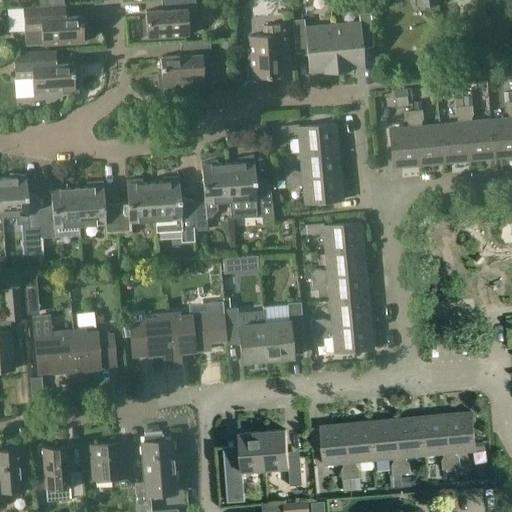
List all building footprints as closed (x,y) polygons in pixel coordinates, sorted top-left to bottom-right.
[(169,0),(170,10),(145,12),(145,21),(142,21),(143,37),(146,36),(147,39),(188,36),(187,24),(191,24),(196,20),(195,10),(194,0),(169,0)] [(25,47),(42,46),(83,43),(83,41),(86,40),(85,25),(81,25),(81,16),(56,18),(55,7),(22,8),(25,47)] [(332,25),(336,72),(349,71),(349,70),(364,68),(362,47),(373,46),(370,14),(358,15),(359,23),(332,25)] [(336,72),(332,25),(305,28),(304,20),(292,21),(295,53),(306,52),(308,74),(323,72),(324,73),(336,72)] [(250,66),(247,66),(248,82),(263,81),(263,77),(278,76),(276,51),(288,51),(287,25),(262,27),(263,36),(248,37),(250,66)] [(185,56),(160,58),(161,72),(157,72),(158,88),(174,87),(174,83),(203,81),(202,67),(211,66),(209,42),(184,44),(185,56)] [(46,52),(13,55),(15,79),(32,78),(33,93),(62,91),(62,94),(78,93),(77,78),(73,78),(72,64),(47,65),(46,52)] [(494,160),(511,158),(511,103),(505,104),(506,113),(509,116),(510,119),(490,121),(494,160)] [(443,164),(468,162),(463,107),(455,108),(455,117),(458,120),(459,124),(440,125),(443,164)] [(468,162),(494,160),(490,121),(471,122),(471,119),(473,115),(472,107),(463,107),(468,162)] [(418,167),(443,164),(440,125),(421,127),(421,123),(423,120),(422,111),(413,112),(418,167)] [(392,169),(418,167),(413,112),(405,112),(406,122),(408,124),(408,128),(389,130),(392,169)] [(299,154),(338,150),(336,125),(298,128),(298,125),(281,127),(282,137),(297,135),(299,154)] [(286,180),(340,175),(338,150),(299,154),(301,172),(297,173),(294,171),(285,172),(286,180)] [(273,226),(272,217),(269,184),(254,185),(252,155),(237,159),(237,163),(227,164),(230,202),(231,219),(263,217),(263,227),(273,226)] [(204,203),(192,203),(193,229),(207,228),(206,219),(210,219),(217,211),(216,203),(230,202),(227,164),(217,165),(216,160),(201,164),(204,203)] [(42,254),(41,239),(40,214),(27,214),(25,176),(9,174),(9,179),(0,179),(0,193),(2,218),(15,217),(16,226),(20,226),(22,255),(42,254)] [(340,175),(286,180),(286,189),(296,188),(298,185),(302,185),(304,204),(343,201),(340,175)] [(180,230),(193,229),(192,203),(179,204),(177,177),(162,178),(162,182),(152,183),(155,222),(165,221),(166,228),(169,230),(180,230)] [(130,223),(155,222),(152,183),(142,184),(141,179),(126,180),(128,208),(116,209),(117,234),(131,233),(130,223)] [(86,188),(76,188),(79,227),(103,225),(104,235),(117,234),(116,209),(103,209),(101,182),(86,183),(86,188)] [(52,213),(40,214),(41,239),(55,238),(54,228),(79,227),(76,188),(66,189),(65,185),(50,186),(52,213)] [(323,234),(324,252),(363,249),(361,223),(323,227),(323,224),(306,226),(307,235),(323,234)] [(366,274),(363,249),(324,252),(326,271),(323,271),(319,269),(310,270),(311,279),(366,274)] [(368,299),(366,274),(311,279),(312,288),(321,287),(324,284),(327,284),(329,303),(368,299)] [(22,287),(4,288),(6,319),(23,317),(22,287)] [(315,321),(315,329),(370,324),(368,299),(329,303),(331,321),(327,322),(324,320),(315,321)] [(289,322),(263,324),(267,360),(293,358),(290,333),(303,332),(300,303),(287,305),(289,322)] [(267,360),(263,324),(238,327),(236,309),(223,311),(226,339),(239,338),(241,362),(267,360)] [(190,312),(167,314),(173,369),(181,368),(180,354),(182,351),(182,349),(193,348),(193,352),(210,350),(207,318),(191,320),(190,312)] [(149,356),(148,352),(159,351),(160,354),(163,356),(164,370),(173,369),(167,314),(144,316),(144,313),(128,314),(132,358),(149,356)] [(78,386),(73,331),(50,333),(48,315),(31,317),(37,375),(54,373),(53,369),(65,368),(65,370),(68,372),(69,387),(78,386)] [(373,350),(370,324),(315,329),(316,338),(326,337),(328,334),(332,334),(334,353),(373,350)] [(95,328),(73,331),(78,386),(86,385),(85,371),(87,368),(87,366),(99,365),(99,369),(115,368),(112,336),(96,337),(95,328)] [(10,333),(0,333),(0,371),(13,370),(10,333)] [(446,415),(451,470),(460,469),(459,459),(457,457),(456,453),(476,451),(472,412),(446,415)] [(421,417),(425,456),(443,455),(444,458),(442,461),(443,470),(451,470),(446,415),(421,417)] [(421,417),(396,420),(401,474),(410,474),(409,464),(406,461),(406,458),(425,456),(421,417)] [(392,475),(401,474),(396,420),(371,422),(374,461),(393,460),(393,462),(391,466),(392,475)] [(371,422),(345,425),(351,479),(359,479),(358,469),(356,466),(356,463),(374,461),(371,422)] [(351,479),(345,425),(320,427),(323,466),(343,464),(343,467),(341,471),(342,480),(351,479)] [(261,433),(264,471),(288,469),(289,487),(302,486),(299,458),(288,458),(285,431),(261,433)] [(264,471),(261,433),(238,434),(240,462),(224,464),(227,502),(243,500),(243,490),(241,472),(264,471)] [(171,442),(160,443),(159,435),(141,437),(141,444),(143,468),(146,468),(147,483),(134,484),(136,511),(150,511),(149,496),(159,495),(159,488),(174,487),(171,442)] [(116,444),(88,446),(91,481),(111,479),(112,487),(132,485),(130,458),(117,459),(116,444)] [(80,472),(68,473),(66,449),(42,450),(45,490),(69,488),(70,498),(82,497),(80,472)] [(20,451),(0,452),(0,507),(6,507),(5,493),(24,491),(20,451)] [(308,511),(308,502),(261,506),(261,511),(308,511)]
